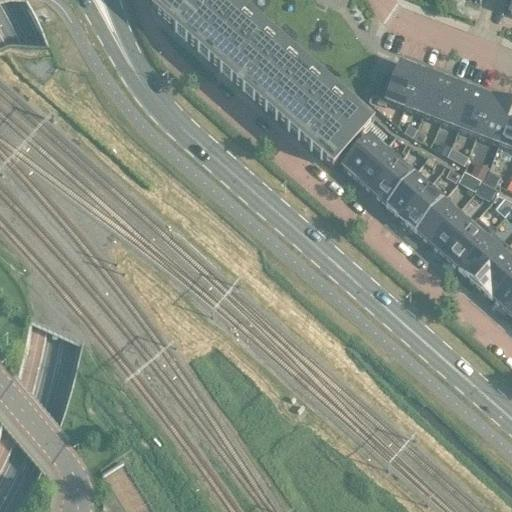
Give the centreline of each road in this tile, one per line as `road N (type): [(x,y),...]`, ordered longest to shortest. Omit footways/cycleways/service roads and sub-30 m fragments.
road 1 (primary): [(511,420),(176,122),(123,52)]
road 2 (secondary): [(7,511),(61,384),(75,283),(67,162),(53,104),(10,0)]
road 3 (residential): [(139,0),(185,69),(511,352)]
road 4 (secondary): [(0,20),(47,162),(57,277),(44,377),(0,490)]
road 5 (tertiary): [(0,382),(71,469),(76,511)]
road 6 (residential): [(511,59),(398,16),(381,0)]
